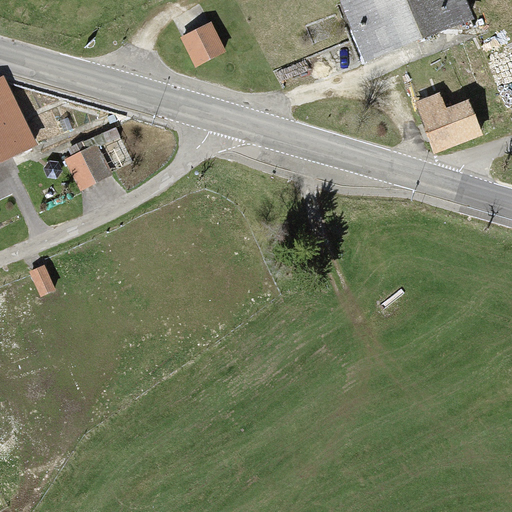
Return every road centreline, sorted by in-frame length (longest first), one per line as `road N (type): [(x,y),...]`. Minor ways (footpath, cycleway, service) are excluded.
road 1 (secondary): [(212,116),(511,205)]
road 2 (residential): [(212,116),(186,167),(141,200),(0,267)]
road 3 (track): [(287,138),(371,346)]
road 4 (secondary): [(0,55),(212,116)]
road 5 (track): [(118,89),(156,28),(202,0)]
